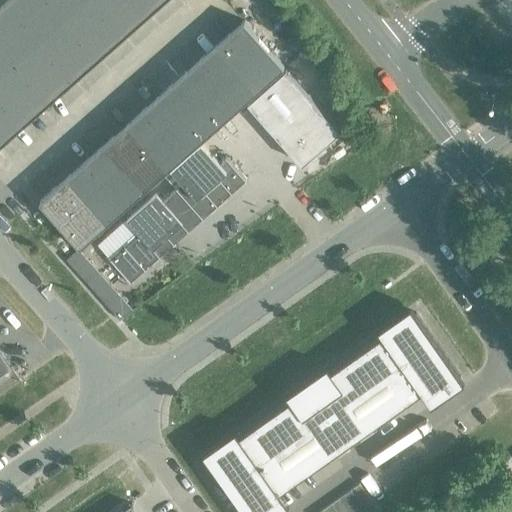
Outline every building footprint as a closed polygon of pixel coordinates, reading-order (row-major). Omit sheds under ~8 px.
[(0,0),(0,141),(160,0),(0,0)] [(244,20),(244,21),(40,201),(80,247),(197,144),(199,142),(200,142),(200,141),(285,67),(244,20)] [(286,68),(248,101),(300,160),(338,126),(286,68)] [(220,163),(200,141),(200,142),(171,168),(183,183),(163,201),(156,193),(127,220),(139,234),(111,259),(131,281),(174,242),(168,235),(182,223),(188,230),(246,179),(227,157),(220,163)] [(69,259),(66,262),(120,320),(131,310),(77,252),(69,259)] [(379,329),(383,335),(331,372),(327,366),(288,393),(292,399),(240,436),(236,430),(203,453),(245,511),(280,511),(289,506),(280,492),(350,442),(422,391),(432,405),(465,382),(411,306),(379,329)] [(0,352),(0,371),(9,365),(0,352)]
